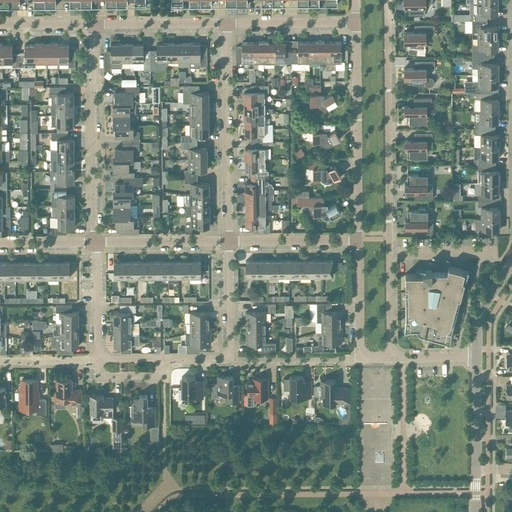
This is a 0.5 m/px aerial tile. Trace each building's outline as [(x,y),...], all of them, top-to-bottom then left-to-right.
[(403,0),(403,6),(409,6),(409,12),(424,14),(425,11),(427,12),(432,3),(432,0),(403,0)] [(498,10),(499,10),(499,2),(478,2),(478,8),(472,8),(472,20),(484,20),(484,14),(498,13),(498,10)] [(499,30),(498,30),(498,26),(484,26),(484,20),(472,20),(472,32),(478,32),(478,38),(500,38),(499,30)] [(418,47),(421,47),(424,48),(425,42),(426,42),(426,32),(435,32),(434,24),(418,24),(418,31),(403,32),(404,42),(409,42),(409,52),(417,54),(418,47)] [(498,46),(500,46),(500,38),(478,38),(478,44),(472,44),(472,56),(484,56),(484,50),(498,50),(498,46)] [(264,70),(264,62),(264,40),(259,41),(259,42),(253,42),(253,62),(253,68),(258,68),(264,70)] [(275,62),(275,42),(268,42),(268,40),(264,40),(264,62),(275,62)] [(309,61),(320,61),(320,40),(315,40),(315,41),(309,41),(309,61)] [(331,69),(330,41),(324,41),(324,40),(320,40),(320,61),(326,61),(326,69),(331,69)] [(298,49),(292,49),(292,61),(292,69),(309,69),(309,41),(298,41),(298,49)] [(330,41),(331,69),(335,69),(335,61),(342,61),(342,41),(330,41)] [(36,62),(47,62),(47,42),(35,42),(35,44),(36,44),(36,62)] [(58,62),(59,44),(59,42),(47,42),(47,62),(58,62)] [(236,62),(253,62),(253,42),(242,42),(242,46),(236,46),(236,62)] [(286,42),(275,42),(275,62),(275,70),(281,69),(286,61),(292,61),(292,49),(286,50),(286,42)] [(133,67),(133,62),(132,43),(122,44),(122,62),(122,67),(133,67)] [(144,62),(144,53),(144,43),(132,43),(133,62),(144,62)] [(168,43),(157,43),(157,48),(150,48),(150,65),(150,69),(157,69),(157,61),(168,62),(168,43)] [(168,62),(179,62),(179,43),(168,43),(168,62)] [(179,62),(190,62),(189,43),(179,43),(179,62)] [(207,65),(207,53),(201,53),(200,43),(189,43),(190,62),(200,62),(200,65),(207,65)] [(19,67),(19,53),(13,53),(13,44),(2,44),(2,62),(12,62),(12,67),(19,67)] [(25,53),(19,53),(19,67),(36,66),(36,62),(36,44),(35,44),(25,44),(25,53)] [(75,66),(75,52),(69,52),(69,44),(59,44),(58,62),(69,61),(69,66),(75,66)] [(111,62),(122,62),(122,44),(111,44),(111,53),(104,53),(104,70),(111,70),(111,62)] [(500,66),(498,66),(498,62),(484,62),(484,56),(472,56),(472,74),(478,74),(500,74),(500,66)] [(430,77),(427,77),(427,68),(435,68),(435,60),(418,60),(419,67),(404,68),(404,78),(409,78),(409,81),(424,84),(424,85),(429,86),(430,86),(432,86),(433,85),(434,84),(434,82),(434,81),(433,79),(433,78),(431,77),(430,77)] [(498,82),(500,82),(500,74),(478,74),(478,80),(472,80),(472,88),(467,88),(466,92),(470,92),(485,92),(485,86),(498,86),(498,82)] [(333,92),(325,96),(325,93),(321,93),(321,84),(313,84),(307,84),(307,94),(310,94),(310,104),(318,104),(319,105),(319,106),(321,106),(322,107),(323,107),(324,108),(325,108),(327,107),(328,107),(329,107),(338,101),(333,92)] [(130,85),(125,85),(126,91),(114,91),(115,102),(113,102),(113,103),(133,102),(136,102),(139,102),(139,96),(140,85),(136,85),(130,85)] [(183,102),(190,102),(209,102),(208,91),(199,91),(199,85),(183,85),(183,102)] [(264,92),(268,91),(268,85),(250,85),(250,91),(244,91),(245,102),(265,102),(264,92)] [(51,104),(74,103),(74,92),(66,92),(66,86),(50,86),(50,92),(49,92),(49,96),(51,96),(51,104)] [(500,105),(498,103),(498,98),(490,98),(490,92),(485,92),(470,92),(470,98),(474,98),(474,110),(480,110),(500,110),(500,105)] [(407,122),(417,122),(418,122),(418,120),(425,120),(425,113),(427,113),(427,106),(432,106),(432,98),(414,98),(414,107),(410,107),(410,105),(404,105),(404,113),(407,113),(407,122)] [(136,113),(136,102),(133,102),(113,103),(113,114),(130,114),(136,113)] [(190,113),(209,113),(209,102),(190,102),(190,113)] [(245,113),(267,113),(267,108),(265,108),(265,102),(245,102),(245,113)] [(51,114),(74,114),(74,103),(51,104),(51,114)] [(499,122),(499,117),(500,115),(500,110),(480,110),(481,122),(478,122),(478,123),(474,123),(474,128),(491,128),(491,122),(499,122)] [(190,124),(209,124),(209,113),(190,113),(190,124)] [(245,124),(265,124),(265,118),(267,118),(267,113),(245,113),(245,124)] [(51,126),(64,126),(74,125),(74,114),(51,114),(51,126)] [(113,125),(115,125),(133,125),(130,125),(130,114),(113,114),(113,125)] [(181,142),(197,141),(197,135),(209,135),(209,124),(190,124),(190,135),(181,135),(181,142)] [(251,141),(263,141),(263,135),(265,135),(265,124),(245,124),(245,135),(251,135),(251,141)] [(331,144),(340,138),(335,129),(327,134),(327,130),(323,130),(323,124),(312,124),(312,142),(320,142),(322,143),(323,144),(325,145),(327,145),(328,145),(331,144)] [(139,130),(133,130),(133,125),(115,125),(115,136),(122,136),(122,142),(139,142),(139,130)] [(500,140),(499,139),(499,134),(491,134),(491,128),(474,128),(474,133),(478,133),(478,134),(481,134),(481,146),(500,146),(500,140)] [(7,132),(0,132),(0,149),(8,149),(9,149),(9,141),(7,141),(7,132)] [(74,149),(74,137),(68,138),(68,132),(52,132),(52,138),(57,138),(58,149),(74,149)] [(407,157),(418,157),(418,155),(425,155),(425,147),(432,147),(432,132),(414,132),(414,140),(404,140),(404,147),(407,147),(407,157)] [(188,159),(207,159),(207,148),(197,148),(197,141),(181,142),(181,148),(188,148),(188,159)] [(265,148),(268,148),(268,141),(263,141),(251,141),(251,147),(245,147),(245,159),(265,158),(265,148)] [(134,159),(134,154),(140,154),(139,142),(122,142),(122,148),(115,148),(115,159),(113,159),(134,159)] [(499,158),(499,153),(500,151),(500,146),(481,146),(474,146),(474,164),(478,164),(491,164),(491,158),(499,158)] [(51,160),(74,160),(74,149),(58,149),(51,149),(51,160)] [(268,173),(268,169),(265,169),(265,158),(245,159),(245,170),(251,170),(251,176),(272,176),(273,173),(268,173)] [(135,159),(134,159),(113,159),(113,171),(121,171),(121,177),(124,177),(135,176),(135,159)] [(184,176),(197,176),(197,170),(207,170),(207,159),(188,159),(188,169),(184,169),(184,176)] [(74,160),(51,160),(51,171),(58,171),(74,171),(74,160)] [(341,175),(335,166),(327,170),(327,167),(324,167),(323,160),(309,160),(309,168),(313,168),(313,178),(321,178),(322,179),(323,180),(324,181),(326,181),(327,181),(328,181),(330,181),(331,181),(341,175)] [(501,177),(499,175),(499,170),(491,170),(491,164),(478,164),(478,170),(481,170),(481,182),(501,182),(501,177)] [(54,188),(66,188),(66,182),(74,182),(74,171),(58,171),(58,182),(54,182),(54,188)] [(415,198),(433,198),(433,183),(425,183),(425,176),(419,176),(419,174),(407,174),(407,183),(405,183),(405,191),(415,191),(415,198)] [(143,183),(143,176),(135,176),(124,177),(124,183),(115,183),(115,193),(113,193),(115,194),(134,194),(134,183),(143,183)] [(191,194),(209,193),(209,182),(198,182),(197,176),(184,176),(184,183),(191,183),(191,194)] [(272,176),(251,176),(251,182),(245,182),(245,193),(273,193),(273,185),(270,183),(268,183),(268,180),(272,180),(272,176)] [(501,182),(481,182),(475,182),(475,194),(478,194),(478,200),(491,200),(491,194),(499,194),(499,189),(501,187),(501,182)] [(52,205),(74,205),(74,194),(66,194),(66,188),(54,188),(54,194),(52,194),(52,205)] [(134,197),(134,194),(115,194),(113,193),(113,205),(131,205),(131,197),(134,197)] [(191,194),(184,194),(184,204),(186,204),(209,204),(209,193),(191,194)] [(273,193),(245,193),(245,204),(272,204),(272,200),(273,200),(273,193)] [(332,217),(341,212),(335,202),(328,207),(328,203),(324,203),(324,197),(309,197),(293,197),(293,204),(313,204),(313,215),(321,214),(322,216),(323,217),(324,217),(326,218),(328,218),(330,218),(332,217)] [(501,212),(499,211),(499,206),(491,206),(491,200),(478,200),(478,206),(481,206),(481,218),(501,218),(501,212)] [(209,204),(186,204),(186,215),(191,215),(209,215),(209,204)] [(272,209),(272,208),(277,208),(277,204),(272,204),(245,204),(245,215),(265,215),(265,209),(272,209)] [(7,205),(0,205),(0,216),(10,216),(10,211),(10,205),(7,205)] [(58,216),(74,216),(74,205),(52,205),(52,216),(58,216)] [(113,216),(137,216),(137,205),(131,205),(113,205),(113,216)] [(419,210),(407,210),(407,219),(405,219),(405,227),(415,227),(415,234),(433,234),(433,219),(426,219),(425,208),(419,208),(419,210)] [(185,232),(200,232),(200,226),(210,226),(209,215),(191,215),(191,220),(188,220),(185,223),(185,232)] [(270,232),(270,221),(265,221),(265,215),(245,215),(246,226),(253,226),(253,232),(270,232)] [(10,216),(0,216),(0,233),(11,234),(10,216)] [(55,233),(67,233),(67,227),(75,227),(74,216),(58,216),(58,227),(55,227),(55,233)] [(139,222),(134,222),(134,216),(137,216),(113,216),(115,216),(116,227),(122,227),(122,233),(139,233),(139,222)] [(499,230),(499,225),(501,223),(501,218),(481,218),(481,229),(478,229),(478,236),(491,236),(491,230),(499,230)] [(190,261),(190,276),(201,276),(201,260),(190,261)] [(257,260),(246,260),(246,276),(257,276),(257,260)] [(268,260),(257,260),(257,276),(268,276),(268,260)] [(278,260),(268,260),(268,276),(278,276),(278,260)] [(289,260),(278,260),(278,276),(289,275),(289,260)] [(300,260),(289,260),(289,275),(300,275),(300,260)] [(311,260),(300,260),(300,275),(311,275),(311,260)] [(322,260),(311,260),(311,275),(322,275),(322,260)] [(333,260),(322,260),(322,275),(333,275),(333,260)] [(59,261),(48,262),(48,277),(59,277),(59,261)] [(70,261),(59,261),(59,277),(70,277),(70,261)] [(114,277),(125,277),(125,261),(114,261),(114,277)] [(125,277),(136,276),(136,261),(125,261),(125,277)] [(136,276),(147,276),(147,261),(136,261),(136,276)] [(157,261),(147,261),(147,276),(157,276),(157,261)] [(157,276),(168,276),(168,261),(157,261),(157,276)] [(168,276),(179,276),(179,261),(168,261),(168,276)] [(179,276),(190,276),(190,261),(179,261),(179,276)] [(15,262),(4,262),(4,277),(15,277),(15,262)] [(26,262),(15,262),(15,277),(26,277),(26,262)] [(37,262),(26,262),(26,277),(37,277),(37,262)] [(48,262),(37,262),(37,277),(48,277),(48,262)] [(416,273),(405,273),(405,282),(410,282),(410,301),(406,301),(406,318),(410,318),(410,328),(417,328),(417,329),(417,330),(418,331),(419,332),(420,333),(421,333),(445,339),(447,330),(451,331),(456,314),(451,313),(456,295),(460,296),(465,279),(461,278),(463,270),(463,269),(448,265),(447,270),(438,270),(438,265),(431,264),(430,268),(427,268),(416,268),(416,273)] [(342,310),(325,311),(325,303),(311,303),(311,306),(313,309),(317,309),(317,321),(322,321),(341,321),(341,317),(342,317),(342,310)] [(136,311),(136,304),(120,304),(120,311),(114,311),(114,322),(131,322),(131,318),(133,318),(133,312),(136,311)] [(78,311),(72,311),(72,305),(56,305),(56,323),(78,322),(78,311)] [(190,322),(209,322),(209,318),(210,318),(210,311),(190,312),(190,322)] [(247,322),(266,322),(266,311),(246,311),(246,318),(247,318),(247,322)] [(322,332),(342,332),(342,325),(341,325),(341,321),(322,321),(322,332)] [(59,335),(78,334),(78,322),(56,323),(56,327),(53,329),(53,334),(55,335),(59,335)] [(133,334),(139,334),(139,322),(131,322),(114,322),(114,334),(133,334)] [(190,333),(210,333),(210,326),(209,326),(209,322),(190,322),(190,333)] [(246,333),(266,333),(266,322),(247,322),(247,326),(246,326),(246,333)] [(335,343),(342,343),(342,332),(322,332),(322,338),(319,338),(319,345),(312,345),(312,351),(336,351),(335,343)] [(186,352),(200,352),(200,344),(210,344),(210,333),(190,333),(190,343),(186,344),(186,352)] [(266,333),(246,333),(246,344),(255,343),(256,346),(253,346),(253,351),(276,351),(276,343),(266,343),(266,333)] [(78,346),(78,334),(59,335),(60,341),(57,343),(57,346),(57,353),(73,353),(73,346),(78,346)] [(139,344),(139,334),(133,334),(114,334),(114,346),(132,346),(132,344),(139,344)] [(284,378),(284,389),(290,389),(290,397),(311,397),(311,393),(311,383),(311,380),(303,380),(303,375),(290,375),(290,378),(284,378)] [(195,376),(182,376),(182,389),(178,389),(178,399),(189,399),(189,395),(191,395),(191,398),(203,398),(203,384),(195,384),(195,376)] [(218,383),(212,383),(212,393),(225,393),(225,401),(239,400),(240,394),(239,384),(233,384),(233,376),(218,376),(218,383)] [(253,380),(248,380),(248,394),(247,394),(247,405),(254,405),(254,398),(268,398),(268,378),(253,378),(253,380)] [(46,413),(46,408),(46,398),(38,398),(38,396),(36,396),(36,379),(22,379),(22,387),(20,387),(20,397),(20,409),(36,409),(37,413),(46,413)] [(72,379),(57,379),(57,385),(54,385),(54,399),(67,399),(67,402),(81,402),(81,392),(72,392),(72,379)] [(350,402),(350,387),(336,387),(336,379),(321,379),(321,385),(314,385),(314,396),(321,396),(321,403),(336,403),(336,402),(350,402)] [(103,394),(90,394),(90,412),(91,412),(91,419),(93,419),(93,421),(102,421),(102,419),(103,419),(103,413),(113,413),(113,396),(103,397),(103,394)] [(134,396),(131,396),(132,405),(130,405),(131,415),(132,415),(132,417),(143,417),(143,424),(156,424),(155,405),(147,405),(147,394),(134,394),(134,396)] [(185,414),(185,423),(205,423),(205,414),(185,414)] [(121,416),(113,416),(113,430),(121,430),(121,416)]
